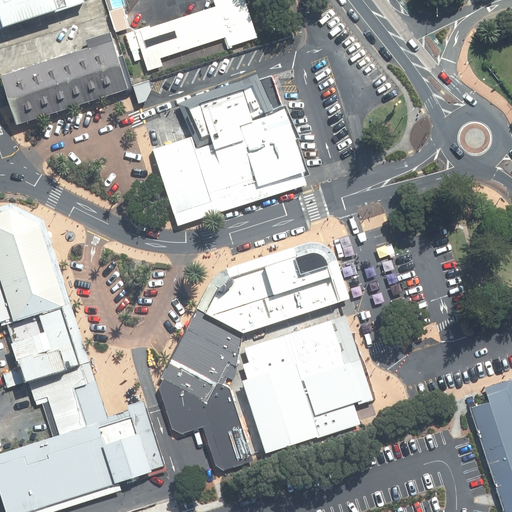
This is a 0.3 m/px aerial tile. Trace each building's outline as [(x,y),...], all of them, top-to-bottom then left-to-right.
[(0,0),(0,29),(80,4),(78,0),(0,0)] [(123,0),(109,0),(112,9),(125,5),(123,0)] [(241,0),(210,0),(212,5),(131,31),(144,70),(159,65),(156,57),(221,36),(224,46),(253,36),(241,0)] [(122,7),(109,12),(115,32),(128,28),(122,7)] [(113,59),(108,42),(0,77),(0,86),(12,124),(123,89),(119,77),(126,74),(120,57),(113,59)] [(304,177),(310,175),(307,168),(300,145),(299,139),(301,138),(286,105),(283,106),(272,75),(259,79),(257,74),(178,104),(192,137),(153,149),(174,214),(258,187),(302,172),(304,177)] [(132,85),(138,102),(144,99),(150,89),(148,80),(132,85)] [(258,187),(174,214),(178,226),(307,185),(304,177),(302,172),(258,187)] [(0,262),(53,247),(44,219),(11,202),(0,206),(0,262)] [(207,288),(157,375),(172,428),(182,433),(204,426),(216,464),(224,470),(252,458),(230,385),(236,375),(244,332),(350,297),(335,253),(327,246),(319,242),(311,241),(234,266),(221,271),(215,275),(207,288)] [(6,324),(71,304),(53,247),(0,262),(0,323),(1,326),(6,324)] [(28,381),(89,361),(71,304),(6,324),(13,343),(11,344),(17,361),(18,361),(20,367),(3,373),(8,388),(28,381)] [(352,404),(370,398),(343,314),(241,347),(246,361),(240,363),(245,377),(238,379),(262,453),(358,422),(352,404)] [(59,434),(108,418),(89,361),(28,381),(37,406),(48,402),(59,434)] [(511,511),(511,377),(485,385),(489,399),(474,404),(509,511),(511,511)] [(118,483),(148,473),(149,477),(167,471),(144,401),(127,406),(128,411),(108,418),(59,434),(0,453),(0,492),(6,511),(53,511),(121,490),(118,483)]
